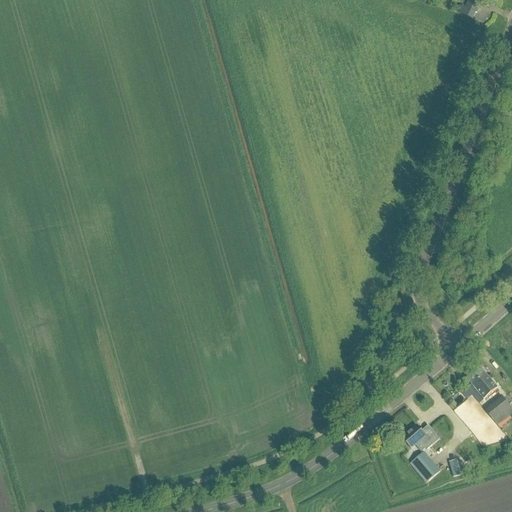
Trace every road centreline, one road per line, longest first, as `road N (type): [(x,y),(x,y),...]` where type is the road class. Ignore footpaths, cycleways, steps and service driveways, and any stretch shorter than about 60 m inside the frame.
road 1 (tertiary): [(454,349),(417,297),(418,280),(511,29)]
road 2 (tertiary): [(205,511),(251,499),(330,456),(454,349)]
